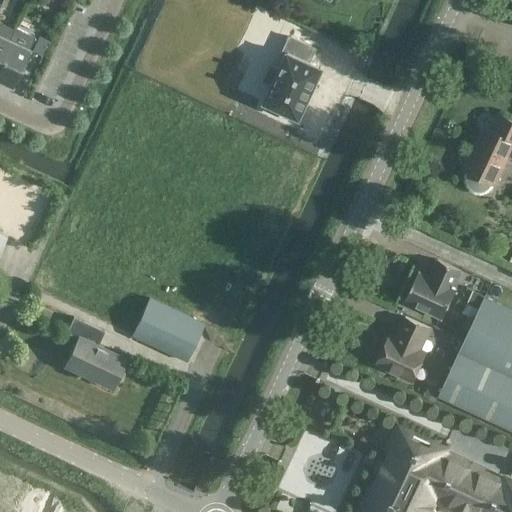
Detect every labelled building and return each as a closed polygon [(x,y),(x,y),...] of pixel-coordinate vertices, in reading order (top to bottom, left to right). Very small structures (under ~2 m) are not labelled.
[(0,56),(8,40),(12,31),(0,25),(0,56)] [(271,64),(263,80),(272,84),(264,101),(268,103),(266,108),(279,114),(281,109),(299,117),(308,98),(309,98),(315,86),(314,86),(323,66),(309,60),(315,47),(290,36),(283,50),(287,52),(280,68),(271,64)] [(28,49),(8,40),(0,56),(0,80),(11,86),(28,49)] [(487,126),(467,169),(469,170),(468,171),(468,173),(467,174),(467,175),(467,178),(468,180),(469,182),(470,184),(471,185),(472,187),(474,188),(476,189),(479,190),(481,190),(483,190),(485,190),(488,189),(489,188),(490,187),(492,185),(493,183),(494,182),(496,183),(510,154),(511,154),(511,118),(500,112),(492,129),(487,126)] [(419,271),(418,271),(405,300),(406,300),(442,316),(441,317),(442,317),(456,288),(455,288),(455,289),(452,288),(461,269),(437,259),(431,272),(433,273),(431,278),(419,272),(419,271)] [(492,415),(483,434),(482,436),(502,446),(511,426),(511,305),(468,286),(424,385),(492,415)] [(150,298),(133,335),(186,360),(203,322),(150,298)] [(105,330),(100,328),(74,316),(66,333),(77,339),(65,366),(112,387),(125,357),(98,345),(105,330)] [(389,335),(376,363),(413,380),(426,352),(419,349),(429,327),(405,316),(395,338),(389,335)] [(379,473),(365,503),(381,509),(379,511),(438,511),(438,510),(437,509),(436,508),(435,507),(433,507),(438,497),(457,506),(456,507),(456,509),(455,510),(456,511),(455,511),(468,511),(469,511),(511,511),(511,481),(507,479),(505,483),(442,454),(445,446),(433,440),(432,443),(400,428),(379,473)]
